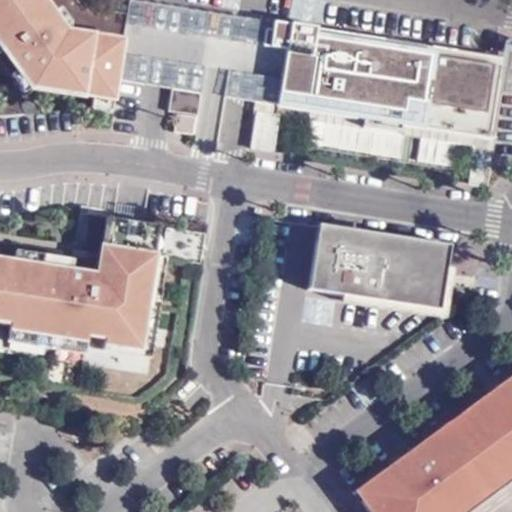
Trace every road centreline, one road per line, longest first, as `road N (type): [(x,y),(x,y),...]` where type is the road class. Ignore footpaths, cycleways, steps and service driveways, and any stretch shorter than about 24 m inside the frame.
road 1 (residential): [(290,481),(206,356),(234,179)]
road 2 (residential): [(290,481),(477,343),(511,307)]
road 3 (residential): [(511,220),(234,179)]
road 4 (residential): [(234,179),(102,155),(0,165)]
road 5 (unknown): [(265,446),(283,388),(305,230)]
